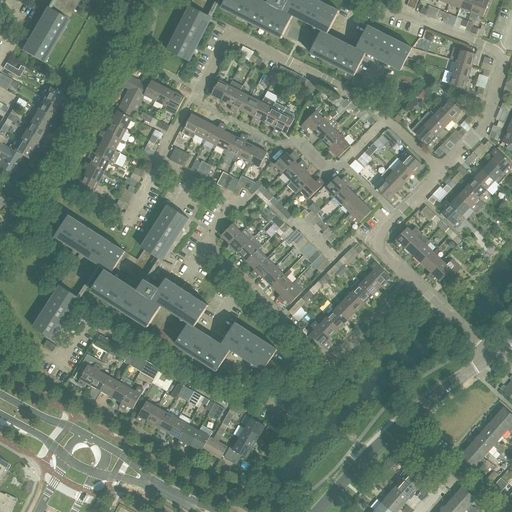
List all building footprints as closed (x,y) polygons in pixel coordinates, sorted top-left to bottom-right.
[(51,0),(47,8),(38,25),(22,51),(25,52),(40,61),(43,64),(49,54),(47,53),(50,48),(52,49),(58,39),(56,38),(63,26),(65,27),(70,18),(52,8),(56,0),(110,0),(114,2),(115,0),(51,0)] [(310,53),(317,57),(318,55),(330,61),(329,63),(339,68),(340,66),(346,69),(345,71),(354,76),(366,53),(381,61),(401,71),(403,67),(412,48),(406,45),(405,47),(392,40),(393,39),(383,33),(382,35),(377,32),(378,31),(368,26),(357,47),(343,40),(329,33),(340,11),(333,8),(333,10),(320,3),(321,1),(318,0),(193,0),(191,4),(190,6),(187,13),(188,14),(182,26),(180,26),(175,35),(177,36),(174,42),(172,41),(167,51),(171,53),(189,62),(194,53),(206,29),(212,18),(218,6),(221,0),(226,0),(222,9),(229,12),(230,10),(242,16),(241,18),(251,23),(252,21),(258,24),(257,26),(267,31),(268,29),(273,32),(273,34),(282,39),(284,35),(293,16),(322,31),(310,53)] [(410,0),(408,6),(415,9),(418,0),(410,0)] [(450,0),(449,4),(460,9),(463,0),(450,0)] [(463,0),(460,9),(472,13),(476,0),(463,0)] [(483,0),(476,0),(472,13),(470,18),(475,19),(478,18),(479,16),(483,17),(489,2),(483,0)] [(242,50),(237,47),(234,53),(239,55),(242,50)] [(450,60),(456,61),(472,66),(476,54),(454,48),(450,60)] [(253,55),(250,61),(260,66),(263,60),(253,55)] [(472,66),(456,61),(453,73),(468,78),(472,66)] [(18,70),(6,64),(3,69),(19,78),(25,69),(20,66),(18,70)] [(274,66),(271,72),(282,77),(284,71),(274,66)] [(468,78),(453,73),(449,85),(465,89),(468,78)] [(0,74),(0,80),(9,86),(12,81),(0,74)] [(307,79),(297,74),(294,80),(304,85),(307,79)] [(144,95),(151,83),(143,79),(141,83),(130,77),(124,87),(130,90),(119,111),(133,118),(144,95)] [(222,101),(230,86),(222,82),(223,80),(221,78),(219,81),(211,95),(222,101)] [(0,80),(0,87),(6,91),(9,86),(0,80)] [(151,83),(144,95),(153,100),(152,102),(154,104),(156,101),(163,86),(152,81),(151,83)] [(231,111),(242,89),(244,87),(233,81),(230,86),(222,101),(233,106),(231,111)] [(165,109),(174,92),(163,86),(156,101),(164,105),(163,108),(165,109)] [(58,107),(63,110),(66,104),(62,101),(65,96),(50,88),(45,97),(43,95),(41,97),(44,99),(45,99),(58,107)] [(239,110),(244,112),(252,97),(251,97),(243,93),(244,91),(242,89),(231,111),(237,114),(239,110)] [(165,109),(174,113),(176,115),(185,98),(174,92),(165,109)] [(244,112),(254,117),(262,102),(253,98),(255,96),(252,94),(251,97),(252,97),(244,112)] [(333,95),(329,99),(333,103),(338,99),(333,95)] [(396,98),(391,95),(388,102),(393,105),(396,98)] [(45,99),(44,99),(39,107),(37,105),(35,108),(38,109),(39,110),(52,117),(58,107),(45,99)] [(410,103),(415,108),(419,103),(414,99),(410,103)] [(450,99),(441,108),(454,119),(462,110),(450,99)] [(254,117),(265,123),(273,108),(264,104),(265,101),(263,100),(262,102),(254,117)] [(345,109),(349,105),(345,101),(340,105),(345,109)] [(16,103),(13,109),(18,112),(21,107),(16,103)] [(503,103),(501,109),(506,111),(507,111),(510,112),(511,110),(511,106),(509,105),(503,103)] [(350,104),(349,105),(345,109),(349,113),(352,110),(357,106),(350,104)] [(8,108),(3,105),(0,110),(5,113),(8,108)] [(273,132),(273,133),(283,113),(275,109),(276,107),(274,106),(274,105),(273,108),(265,123),(275,128),(273,132)] [(357,106),(352,110),(356,114),(361,110),(357,106)] [(286,108),(283,113),(273,133),(279,136),(281,131),(287,134),(294,119),(294,118),(295,115),(290,113),(291,110),(286,108)] [(441,108),(433,116),(445,128),(454,119),(441,108)] [(39,110),(38,109),(33,117),(31,116),(29,118),(32,119),(33,120),(46,127),(46,128),(51,131),(54,125),(49,122),(52,117),(39,110)] [(309,128),(313,132),(325,120),(318,113),(320,111),(318,110),(316,112),(316,111),(301,127),(306,132),(309,128)] [(112,122),(127,129),(131,121),(134,122),(135,120),(133,119),(133,118),(119,111),(118,111),(112,122)] [(429,112),(420,121),(437,136),(445,128),(433,116),(429,112)] [(146,121),(148,115),(143,113),(140,118),(146,121)] [(15,117),(10,114),(7,119),(12,122),(15,117)] [(194,139),(196,135),(203,120),(192,115),(184,132),(183,133),(194,139)] [(376,120),(372,116),(367,121),(371,125),(376,120)] [(468,117),(464,121),(469,126),(473,121),(468,117)] [(313,132),(322,140),(333,129),(327,122),(329,120),(327,118),(325,120),(313,132)] [(33,120),(32,119),(27,128),(25,126),(23,128),(26,130),(27,130),(40,138),(46,128),(46,127),(33,120)] [(214,126),(203,120),(196,135),(204,139),(202,143),(204,144),(206,140),(214,126)] [(156,126),(167,132),(170,126),(159,121),(156,126)] [(411,130),(416,134),(428,146),(437,136),(420,121),(411,130)] [(108,133),(122,140),(126,132),(128,133),(130,131),(127,129),(112,122),(107,133),(108,133)] [(216,148),(217,146),(224,131),(227,126),(221,123),(219,128),(214,126),(206,140),(215,144),(213,147),(216,148)] [(1,129),(6,132),(9,127),(4,124),(1,129)] [(224,131),(217,146),(225,150),(224,152),(226,154),(228,151),(235,136),(225,131),(227,127),(227,126),(224,131)] [(322,140),(330,149),(342,137),(335,130),(337,128),(335,127),(333,129),(322,140)] [(463,137),(467,132),(462,128),(459,132),(463,137)] [(27,130),(26,130),(21,138),(19,136),(17,139),(20,140),(22,141),(34,148),(38,151),(42,145),(37,142),(40,138),(27,130)] [(108,133),(107,133),(103,130),(100,136),(104,138),(102,143),(116,151),(120,142),(123,144),(124,141),(122,140),(108,133)] [(386,131),(382,135),(386,140),(390,135),(386,131)] [(511,132),(507,131),(503,142),(511,146),(511,132)] [(237,159),(238,156),(248,137),(242,134),(240,139),(235,136),(228,151),(236,155),(235,158),(234,160),(236,161),(237,159)] [(344,135),(342,137),(330,149),(339,158),(351,146),(344,139),(346,137),(344,135)] [(248,137),(238,156),(247,161),(246,163),(247,164),(249,162),(256,147),(246,142),(249,138),(248,137)] [(9,148),(23,156),(28,159),(34,148),(22,141),(20,140),(15,148),(10,145),(9,148)] [(450,150),(454,146),(450,141),(446,146),(450,150)] [(488,141),(484,146),(489,150),(493,146),(488,141)] [(0,142),(0,159),(1,160),(0,161),(0,166),(12,174),(23,156),(9,148),(0,142)] [(116,151),(102,143),(96,154),(111,161),(115,153),(117,154),(119,152),(116,151)] [(373,144),(365,153),(370,157),(378,149),(373,144)] [(267,153),(256,147),(249,162),(257,166),(257,167),(256,169),(258,170),(267,153)] [(170,160),(175,162),(181,150),(176,148),(170,160)] [(439,148),(435,152),(440,156),(444,152),(439,148)] [(491,161),(507,176),(511,171),(508,168),(511,163),(496,148),(491,153),(495,157),(491,161)] [(175,162),(180,165),(186,153),(181,150),(175,162)] [(406,159),(402,163),(414,175),(423,165),(407,150),(402,155),(406,159)] [(111,161),(96,154),(92,151),(89,157),(93,160),(91,165),(105,172),(110,164),(112,165),(113,163),(111,161)] [(281,175),(283,173),(295,162),(299,158),(293,152),(289,156),(286,153),(275,164),(281,171),(280,173),(281,175)] [(469,157),(474,161),(478,157),(473,152),(469,157)] [(191,156),(186,153),(180,165),(185,168),(191,156)] [(469,157),(465,161),(470,165),(474,161),(469,157)] [(201,176),(208,164),(202,161),(196,173),(201,176)] [(298,165),(295,162),(283,173),(290,180),(288,182),(287,183),(288,185),(303,170),(304,170),(307,167),(302,161),(298,165)] [(491,161),(483,169),(495,181),(499,184),(507,176),(491,161)] [(85,175),(100,183),(104,174),(107,176),(108,173),(105,172),(91,165),(86,162),(83,168),(87,170),(85,175)] [(406,183),(414,175),(402,163),(396,170),(394,168),(392,170),(406,183)] [(147,167),(142,164),(139,169),(144,172),(147,167)] [(208,164),(201,176),(206,179),(213,167),(208,164)] [(359,164),(355,168),(360,172),(364,168),(359,164)] [(397,192),(406,183),(392,170),(389,167),(381,176),(385,180),(397,192)] [(495,181),(483,169),(475,178),(487,189),(495,181)] [(312,179),(304,170),(303,170),(288,185),(288,186),(296,194),(298,192),(300,190),(312,179)] [(223,187),(229,175),(224,172),(217,184),(223,187)] [(455,176),(460,181),(464,176),(459,172),(455,176)] [(100,183),(85,175),(81,173),(78,179),(82,181),(80,186),(94,194),(99,185),(101,186),(102,184),(100,183)] [(234,178),(229,175),(223,187),(228,190),(234,178)] [(460,181),(455,176),(451,181),(456,185),(460,181)] [(332,199),(334,197),(350,182),(345,177),(342,181),(337,177),(326,188),(333,195),(331,197),(332,199)] [(467,187),(479,198),(487,189),(475,178),(467,187)] [(316,182),(312,179),(300,190),(307,197),(305,199),(307,200),(309,199),(324,184),(319,179),(316,182)] [(245,183),(239,180),(233,192),(238,195),(245,183)] [(397,192),(385,180),(379,187),(377,185),(375,187),(377,189),(393,204),(397,199),(394,196),(397,192)] [(248,191),(252,195),(262,185),(258,181),(248,191)] [(350,182),(334,197),(341,204),(339,206),(341,207),(343,205),(355,194),(346,186),(350,182)] [(136,188),(131,185),(128,191),(133,193),(136,188)] [(447,185),(443,189),(447,193),(451,189),(447,185)] [(467,187),(458,196),(470,208),(474,211),(476,214),(482,208),(482,201),(479,198),(467,187)] [(262,194),(266,199),(269,202),(274,197),(266,190),(262,194)] [(363,202),(355,194),(343,205),(350,212),(348,214),(349,215),(363,202)] [(432,196),(428,200),(433,205),(437,200),(432,196)] [(470,208),(458,196),(451,204),(463,216),(470,208)] [(259,198),(255,202),(260,206),(264,202),(259,198)] [(463,216),(451,204),(447,201),(442,206),(446,209),(442,213),(457,228),(462,224),(458,220),(463,216)] [(363,202),(349,215),(347,217),(352,222),(356,218),(360,223),(372,211),(363,202)] [(279,211),(283,207),(279,203),(275,207),(279,211)] [(157,223),(151,233),(152,234),(149,239),(147,238),(142,247),(145,249),(138,260),(126,252),(125,251),(119,248),(118,249),(107,242),(108,240),(98,234),(97,236),(92,232),(93,231),(84,225),(83,226),(77,223),(78,221),(69,215),(67,219),(56,234),(56,236),(99,264),(98,265),(81,254),(62,283),(56,291),(58,292),(50,304),(49,303),(43,312),(44,314),(41,319),(39,318),(33,327),(52,339),(54,340),(81,298),(81,299),(102,266),(107,269),(104,272),(92,291),(98,295),(99,293),(111,301),(110,302),(119,308),(121,307),(126,310),(125,312),(134,317),(135,316),(140,319),(140,321),(148,327),(150,324),(160,309),(163,305),(190,322),(175,344),(181,348),(183,347),(194,354),(193,356),(203,362),(204,360),(209,364),(208,365),(217,371),(219,368),(229,353),(231,349),(245,358),(248,360),(264,370),(265,369),(275,353),(234,326),(223,343),(196,325),(197,323),(207,308),(209,305),(203,301),(202,303),(190,295),(191,293),(181,287),(179,291),(165,282),(167,279),(168,280),(168,279),(167,278),(174,268),(163,261),(163,260),(163,259),(188,220),(189,220),(190,219),(172,208),(168,205),(164,212),(166,213),(158,225),(157,223)] [(426,206),(420,213),(430,222),(436,216),(426,206)] [(292,216),(283,207),(279,211),(288,220),(292,216)] [(305,209),(301,213),(305,217),(309,213),(305,209)] [(268,215),(272,219),(276,215),(272,211),(268,215)] [(281,219),(276,215),(272,219),(277,223),(281,219)] [(320,228),(325,224),(321,220),(316,224),(320,228)] [(441,228),(445,224),(440,220),(436,224),(441,228)] [(231,243),(242,233),(235,226),(237,224),(235,222),(234,224),(233,224),(222,236),(230,244),(231,243)] [(285,232),(289,227),(285,223),(281,228),(285,232)] [(325,224),(320,228),(324,232),(329,228),(325,224)] [(449,228),(445,224),(441,228),(445,232),(449,228)] [(406,248),(419,234),(421,233),(416,228),(412,232),(408,228),(393,243),(398,248),(402,244),(406,248)] [(235,249),(239,253),(251,241),(250,241),(244,234),(246,232),(244,231),(242,233),(231,243),(230,244),(227,248),(232,253),(235,249)] [(291,243),(295,247),(305,237),(301,233),(291,243)] [(421,233),(419,234),(406,248),(414,256),(427,242),(428,243),(429,241),(421,233)] [(458,236),(454,241),(458,245),(462,241),(458,236)] [(305,237),(295,247),(299,251),(309,242),(305,237)] [(239,253),(247,261),(259,250),(252,243),(254,241),(252,239),(250,241),(251,241),(239,253)] [(335,239),(331,243),(335,247),(339,243),(335,239)] [(414,256),(423,265),(434,253),(427,246),(429,244),(428,243),(427,242),(414,256)] [(359,246),(355,250),(359,254),(363,250),(359,246)] [(252,273),(252,274),(267,258),(261,252),(263,249),(261,248),(259,250),(247,261),(255,270),(252,273)] [(318,250),(308,260),(312,264),(322,255),(318,250)] [(423,265),(431,272),(442,261),(436,255),(438,252),(436,251),(434,253),(423,265)] [(264,278),(276,267),(269,260),(271,258),(269,256),(267,258),(252,274),(257,278),(260,275),(264,278)] [(344,256),(340,261),(344,265),(348,261),(344,256)] [(326,259),(317,269),(321,273),(330,263),(326,259)] [(442,261),(431,272),(428,276),(433,281),(436,277),(441,281),(447,275),(451,279),(462,268),(452,259),(447,265),(442,261)] [(370,275),(382,286),(385,290),(390,285),(387,281),(391,277),(376,262),(371,267),(374,270),(370,275)] [(276,267),(264,278),(272,287),(284,275),(278,269),(280,267),(278,265),(276,267)] [(335,265),(331,269),(336,273),(340,269),(335,265)] [(336,273),(331,269),(327,273),(331,277),(336,273)] [(284,275),(272,287),(281,295),(277,299),(278,299),(293,284),(286,277),(288,275),(286,273),(284,275)] [(378,290),(382,286),(370,275),(364,281),(362,279),(360,281),(362,283),(377,298),(382,293),(378,290)] [(299,282),(297,284),(295,282),(293,284),(278,299),(282,304),(286,300),(290,304),(302,292),(306,289),(299,282)] [(314,286),(318,290),(323,286),(319,282),(314,286)] [(377,298),(362,283),(355,289),(353,287),(351,289),(353,291),(365,303),(373,295),(377,298)] [(318,290),(314,286),(310,290),(314,294),(318,290)] [(357,311),(365,303),(353,291),(347,298),(345,296),(343,298),(345,300),(357,311)] [(295,305),(299,309),(306,303),(302,299),(295,305)] [(348,320),(357,311),(345,300),(338,307),(336,305),(334,306),(336,308),(348,320)] [(299,309),(295,305),(289,312),(293,316),(299,309)] [(339,328),(348,320),(336,308),(330,315),(328,313),(326,315),(328,317),(339,328)] [(339,328),(328,317),(321,323),(319,322),(318,323),(331,337),(339,328)] [(327,341),(331,337),(318,323),(316,321),(311,326),(315,330),(311,334),(326,349),(331,344),(327,341)] [(115,343),(101,335),(95,345),(109,354),(115,343)] [(43,346),(53,352),(57,346),(47,340),(43,346)] [(121,346),(115,343),(109,354),(115,357),(116,355),(121,357),(124,352),(119,349),(121,346)] [(129,354),(124,352),(121,357),(126,360),(124,362),(130,365),(136,355),(130,352),(129,354)] [(145,364),(146,361),(136,355),(130,365),(141,371),(141,369),(145,364)] [(86,383),(91,385),(101,368),(102,366),(87,358),(82,368),(85,370),(77,384),(84,387),(86,383)] [(145,375),(154,380),(159,372),(155,370),(156,367),(151,364),(150,366),(145,364),(141,369),(146,372),(145,375)] [(103,369),(101,368),(91,385),(101,391),(109,377),(103,373),(103,372),(101,372),(103,369)] [(162,374),(159,372),(154,380),(158,382),(160,379),(165,382),(168,377),(163,374),(162,374)] [(111,374),(109,377),(101,391),(112,397),(120,383),(112,378),(113,376),(111,374)] [(121,380),(120,383),(112,397),(122,403),(119,407),(120,408),(130,389),(122,384),(123,382),(121,380)] [(511,381),(506,388),(503,385),(500,389),(503,391),(511,398),(511,381)] [(179,394),(182,389),(177,386),(174,391),(179,394)] [(135,391),(130,389),(120,408),(125,411),(128,406),(133,409),(144,390),(138,387),(135,391)] [(187,391),(182,389),(179,394),(184,397),(187,391)] [(196,400),(201,403),(204,398),(199,395),(196,400)] [(209,400),(204,398),(201,403),(206,406),(209,400)] [(144,419),(149,422),(157,407),(149,403),(151,400),(148,399),(147,402),(147,401),(136,420),(142,424),(144,419)] [(215,403),(209,400),(206,406),(205,409),(210,412),(215,403)] [(215,403),(210,412),(208,415),(213,418),(220,406),(215,403)] [(245,411),(233,404),(231,409),(243,416),(245,411)] [(159,405),(157,407),(149,422),(160,428),(168,413),(160,409),(161,406),(159,405)] [(225,409),(220,406),(213,418),(218,421),(225,409)] [(511,414),(504,407),(497,415),(510,427),(511,424),(511,414)] [(160,428),(170,434),(178,419),(170,414),(171,412),(169,411),(168,413),(160,428)] [(225,418),(230,421),(233,416),(228,413),(225,418)] [(178,444),(190,423),(192,420),(181,414),(178,419),(170,434),(180,440),(178,444)] [(497,415),(489,424),(503,435),(510,427),(497,415)] [(245,429),(259,437),(265,426),(251,418),(246,427),(244,425),(242,427),(245,429)] [(192,424),(190,423),(178,444),(184,447),(186,443),(191,446),(199,431),(191,426),(192,424)] [(503,435),(489,424),(482,432),(495,444),(504,451),(507,448),(503,444),(500,444),(497,442),(503,435)] [(202,452),(203,450),(210,437),(213,431),(203,425),(199,431),(191,446),(202,452)] [(225,431),(219,428),(216,434),(221,437),(225,431)] [(253,447),(259,437),(245,429),(240,437),(238,436),(236,438),(239,439),(253,447)] [(482,432),(475,440),(488,452),(493,446),(496,449),(496,451),(501,455),(504,451),(495,444),(482,432)] [(227,447),(210,437),(203,450),(220,459),(227,447)] [(247,458),(253,447),(239,439),(234,448),(232,446),(230,448),(233,450),(247,458)] [(481,460),(488,452),(475,440),(468,448),(481,460)] [(481,460),(468,448),(460,457),(474,468),(481,460)] [(402,459),(396,453),(390,460),(394,464),(396,466),(402,459)] [(3,483),(10,472),(7,471),(10,465),(0,459),(1,458),(0,457),(0,511),(11,511),(17,499),(5,494),(4,496),(1,495),(2,494),(0,492),(0,485),(2,483),(3,483)] [(386,474),(391,468),(386,464),(381,470),(386,474)] [(411,470),(403,478),(417,490),(424,482),(411,470)] [(498,474),(494,471),(485,481),(489,485),(498,474)] [(410,498),(417,490),(403,478),(396,487),(410,498)] [(508,484),(501,478),(493,487),(500,493),(508,484)] [(396,487),(389,495),(402,507),(410,498),(396,487)] [(469,507),(474,511),(479,511),(480,511),(476,507),(474,507),(471,505),(476,498),(463,487),(455,495),(469,507)] [(391,511),(397,511),(402,507),(389,495),(382,503),(391,511)] [(474,511),(469,507),(455,495),(448,503),(458,511),(464,511),(466,509),(469,511),(474,511)] [(391,511),(382,503),(374,511),(375,511),(391,511)] [(458,511),(448,503),(441,511),(458,511)]
